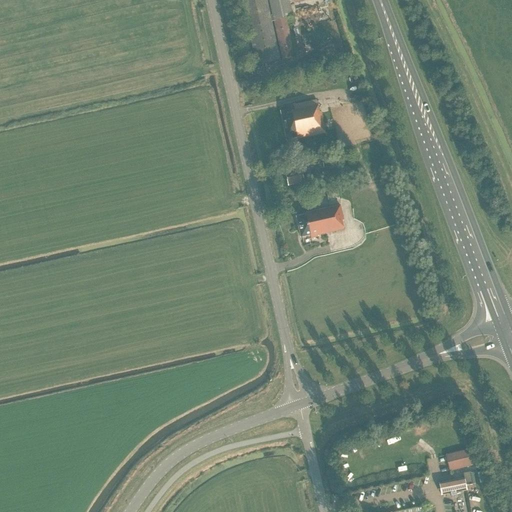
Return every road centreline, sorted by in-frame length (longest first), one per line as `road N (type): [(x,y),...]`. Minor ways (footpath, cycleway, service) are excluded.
road 1 (tertiary): [(299,404),(209,0)]
road 2 (trunk): [(507,332),(380,0)]
road 3 (tertiary): [(299,404),(507,332)]
road 4 (tertiary): [(129,511),(164,466),(193,445),(299,404)]
